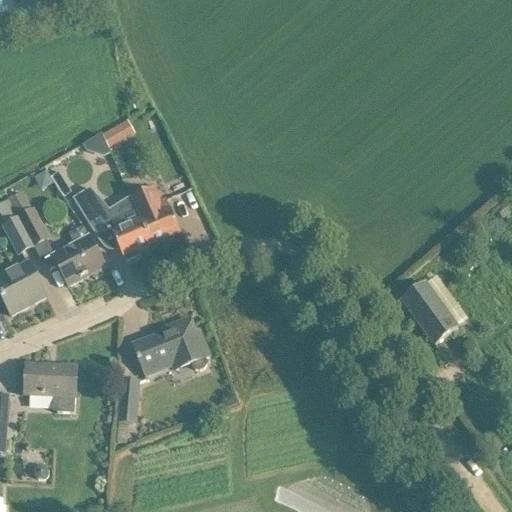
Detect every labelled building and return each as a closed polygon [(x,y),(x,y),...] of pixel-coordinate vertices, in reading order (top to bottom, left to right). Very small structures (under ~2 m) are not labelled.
[(24,0),(22,17),(40,19),(42,0),(24,0)] [(47,0),(53,22),(86,14),(82,0),(47,0)] [(102,137),(109,150),(135,135),(128,122),(102,137)] [(87,190),(71,201),(98,243),(112,233),(123,259),(124,258),(126,263),(139,257),(137,252),(151,246),(143,228),(135,209),(131,199),(105,217),(87,190)] [(131,199),(135,209),(151,246),(180,234),(166,202),(155,207),(148,193),(154,191),(153,190),(131,199)] [(22,194),(6,203),(31,248),(47,239),(22,194)] [(31,248),(6,203),(0,206),(0,213),(7,226),(0,229),(15,257),(31,248)] [(83,228),(68,235),(74,246),(52,258),(59,271),(69,289),(105,269),(96,252),(83,228)] [(0,297),(2,300),(11,318),(47,299),(37,281),(28,264),(26,265),(0,278),(0,297)] [(402,301),(435,348),(458,331),(424,285),(402,301)] [(138,359),(137,360),(138,363),(140,363),(145,378),(165,370),(164,366),(171,363),(173,367),(189,360),(192,369),(195,372),(200,373),(204,371),(207,367),(207,363),(206,360),(209,359),(198,333),(195,334),(190,321),(162,332),(163,336),(134,348),(138,359)] [(57,414),(75,415),(76,391),(77,371),(26,369),(25,389),(25,395),(57,397),(57,414)] [(120,444),(128,444),(130,424),(135,424),(139,383),(126,382),(120,444)] [(0,454),(5,455),(10,396),(0,395),(0,454)] [(39,467),(35,470),(35,476),(38,480),(44,480),(48,477),(48,471),(45,467),(39,467)]
